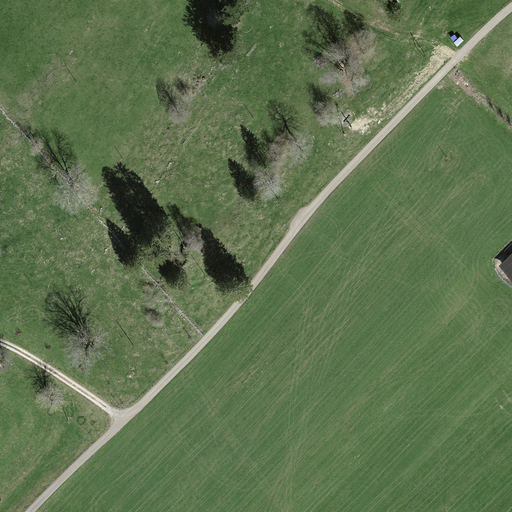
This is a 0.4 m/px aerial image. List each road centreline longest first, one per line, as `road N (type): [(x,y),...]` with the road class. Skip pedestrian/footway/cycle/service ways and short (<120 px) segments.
road 1 (unclassified): [(29,511),(206,338),(336,179),(511,5)]
road 2 (track): [(123,419),(0,340)]
